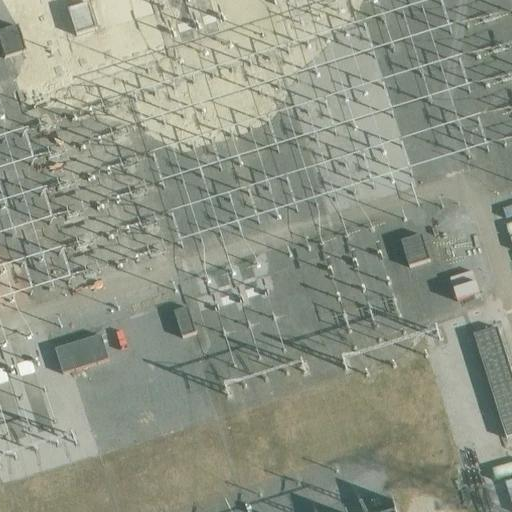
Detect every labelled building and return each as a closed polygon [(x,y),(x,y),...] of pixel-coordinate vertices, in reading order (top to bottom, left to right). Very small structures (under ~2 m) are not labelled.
[(102,0),(92,2),(97,26),(120,21),(116,0),(102,0)] [(69,11),(78,37),(98,30),(90,4),(69,11)] [(14,29),(0,33),(0,53),(2,60),(22,54),(14,29)] [(422,237),(401,243),(409,269),(430,263),(422,237)] [(91,270),(106,267),(103,251),(88,253),(91,270)] [(188,309),(174,313),(181,338),(195,334),(188,309)] [(511,375),(498,329),(474,337),(506,439),(511,437),(511,375)] [(107,360),(100,337),(54,350),(61,374),(107,360)] [(511,475),(497,479),(504,510),(511,508),(511,475)]
